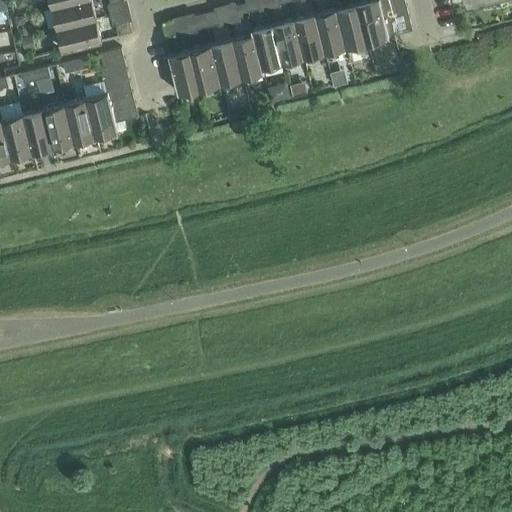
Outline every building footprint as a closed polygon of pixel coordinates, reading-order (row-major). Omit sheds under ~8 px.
[(58,26),(96,17),(92,0),(74,0),(53,5),(58,26)] [(259,8),(256,0),(245,0),(246,1),(236,4),(239,17),(250,15),(249,10),(259,8)] [(362,0),(358,1),(367,40),(389,34),(380,0),(362,0)] [(380,0),(389,34),(412,28),(405,0),(380,0)] [(337,6),(346,45),(367,40),(358,1),(337,6)] [(316,12),(325,50),(346,45),(337,6),(316,12)] [(215,9),(194,14),(197,28),(218,23),(215,9)] [(295,17),(304,55),(325,50),(316,12),(295,17)] [(96,17),(58,26),(63,48),(102,39),(96,17)] [(274,22),(283,60),(304,55),(295,17),(274,22)] [(173,19),(162,22),(166,36),(176,33),(173,19)] [(116,23),(118,34),(132,30),(129,20),(116,23)] [(253,32),(254,32),(262,65),(263,65),(283,60),(274,22),(252,28),(253,32)] [(233,37),(242,75),(264,70),(263,65),(262,65),(254,32),(253,32),(233,37)] [(32,34),(22,37),(25,49),(35,46),(32,34)] [(212,42),(221,81),(242,75),(233,37),(212,42)] [(191,48),(200,86),(221,81),(212,42),(191,48)] [(100,64),(124,58),(122,46),(97,52),(100,64)] [(200,86),(191,48),(169,53),(178,91),(200,86)] [(76,57),(79,68),(92,65),(90,54),(76,57)] [(66,71),(79,68),(76,57),(63,61),(66,71)] [(124,58),(100,64),(103,75),(127,69),(124,58)] [(50,75),(48,65),(48,64),(34,68),(37,78),(50,75)] [(21,71),(22,74),(24,82),(37,78),(34,68),(21,71)] [(127,69),(103,75),(106,87),(130,81),(127,69)] [(6,75),(0,76),(0,87),(9,85),(6,75)] [(130,81),(106,87),(107,91),(108,91),(110,98),(133,92),(130,81)] [(108,91),(107,91),(86,96),(95,135),(117,129),(112,109),(110,98),(108,91)] [(110,98),(112,109),(136,103),(133,92),(110,98)] [(65,102),(75,140),(95,135),(86,96),(65,102)] [(75,140),(65,102),(44,107),(54,145),(75,140)] [(112,109),(117,129),(126,127),(124,119),(139,115),(136,103),(112,109)] [(54,145),(44,107),(23,112),(33,150),(54,145)] [(2,117),(12,155),(33,150),(23,112),(2,117)] [(0,158),(12,155),(2,117),(0,117),(0,158)]
